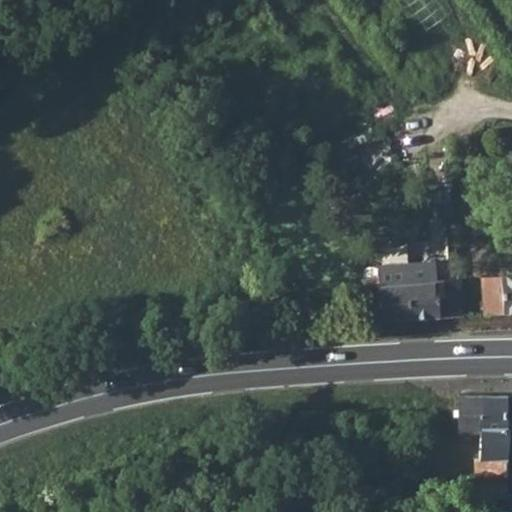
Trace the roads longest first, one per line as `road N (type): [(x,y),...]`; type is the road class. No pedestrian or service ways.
road 1 (primary): [(0,427),(79,400),(224,371),(511,359)]
road 2 (residential): [(511,116),(461,114),(467,222)]
